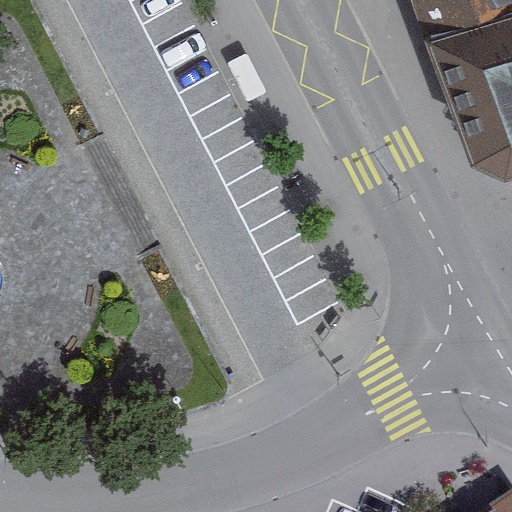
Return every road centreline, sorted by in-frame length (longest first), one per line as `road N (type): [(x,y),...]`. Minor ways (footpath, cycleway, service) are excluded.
road 1 (secondary): [(498,346),(318,439),(200,488),(72,497),(0,490)]
road 2 (residential): [(303,0),(386,162),(498,346)]
